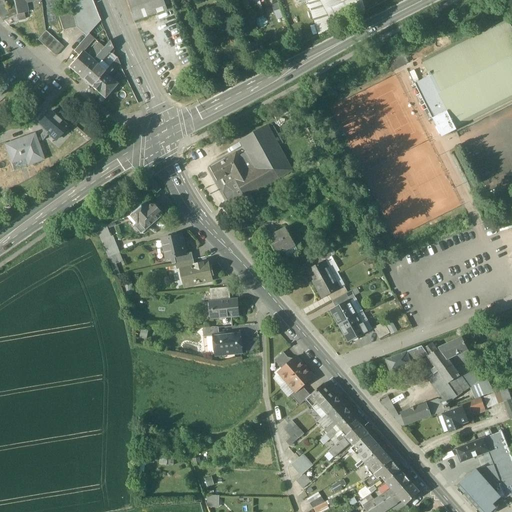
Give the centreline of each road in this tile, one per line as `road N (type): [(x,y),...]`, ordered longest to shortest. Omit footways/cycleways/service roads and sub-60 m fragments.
road 1 (secondary): [(455,511),(183,196),(160,136)]
road 2 (secondary): [(160,136),(424,0)]
road 3 (track): [(258,282),(267,401),(297,511)]
road 4 (secondary): [(0,245),(160,136)]
road 5 (tertiary): [(160,136),(153,97),(111,0)]
